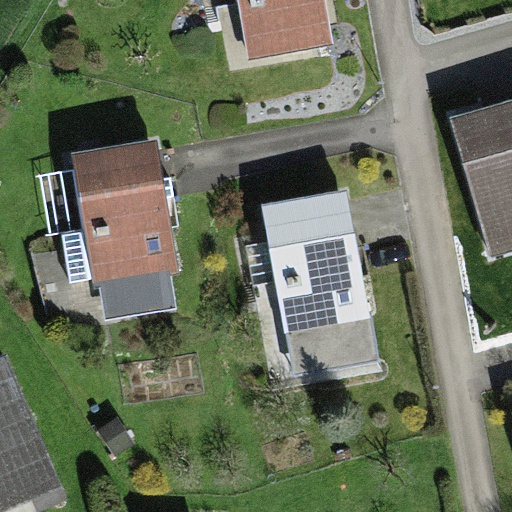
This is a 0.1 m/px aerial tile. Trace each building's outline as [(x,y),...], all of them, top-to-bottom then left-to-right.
[(322,0),(246,0),(257,58),(330,45),(322,0)] [(511,112),(460,126),(494,252),(511,247),(511,112)] [(148,146),(80,158),(104,295),(173,283),(148,146)] [(346,203),(266,218),(288,344),(368,329),(346,203)] [(0,371),(0,511),(2,511),(50,494),(0,371)]
